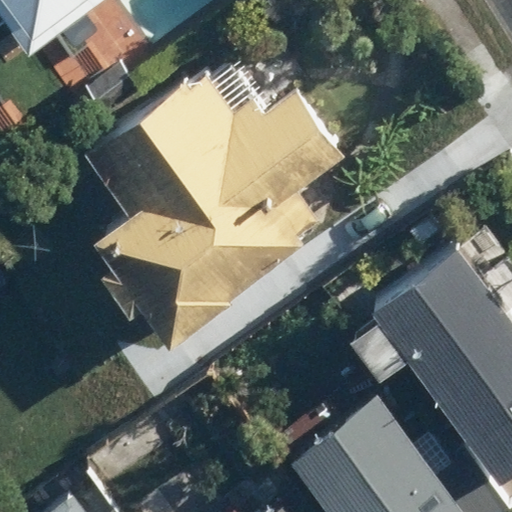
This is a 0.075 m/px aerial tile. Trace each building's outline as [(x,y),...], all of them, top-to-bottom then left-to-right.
[(47,0),(53,8),(64,0),(47,0)] [(242,98),(210,56),(104,137),(149,195),(112,224),(133,252),(122,260),(149,296),(156,290),(186,330),(336,216),(305,176),(359,135),(309,69),(282,89),(272,76),(242,98)] [(479,92),(421,127),(454,181),(511,146),(479,92)] [(511,285),(470,231),(361,315),(397,361),(424,340),(511,455),(511,285)] [(493,511),(511,498),(511,489),(472,435),(463,442),(450,425),(429,441),(389,387),(310,445),(360,511),(493,511)] [(107,511),(81,476),(42,504),(48,511),(107,511)] [(306,511),(293,494),(268,511),(306,511)]
